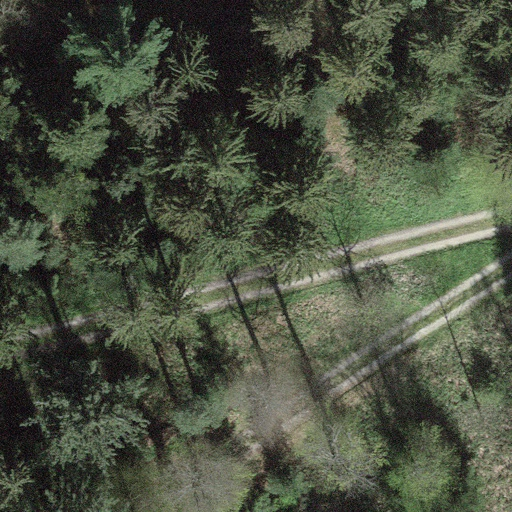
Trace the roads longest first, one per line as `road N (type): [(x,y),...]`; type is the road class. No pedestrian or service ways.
road 1 (track): [(0,344),(511,221)]
road 2 (track): [(150,511),(365,356),(511,263)]
